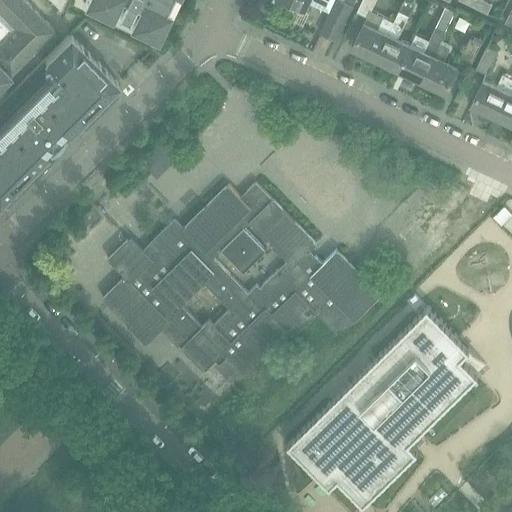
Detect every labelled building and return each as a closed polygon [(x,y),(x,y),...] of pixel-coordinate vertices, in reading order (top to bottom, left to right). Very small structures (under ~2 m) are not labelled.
[(0,0),(0,83),(54,29),(25,0),(0,0)] [(86,0),(85,4),(111,17),(119,0),(124,0),(117,15),(128,20),(135,5),(139,7),(130,26),(157,39),(170,12),(165,10),(169,0),(86,0)] [(354,5),(345,1),(342,0),(285,0),(306,10),(310,2),(330,12),(321,32),(337,40),(354,5)] [(375,59),(393,21),(383,16),(371,10),(375,0),(362,0),(357,12),(367,17),(365,22),(352,48),(375,59)] [(493,4),(484,0),(476,0),(474,6),(489,13),(493,4)] [(399,70),(411,45),(397,38),(408,15),(415,7),(404,2),(399,11),(398,10),(393,21),(375,59),(399,70)] [(421,81),(439,43),(445,33),(435,28),(424,51),(411,45),(399,70),(421,81)] [(69,131),(118,82),(70,33),(0,103),(0,199),(47,153),(44,150),(48,146),(51,149),(54,146),(51,143),(59,135),(62,138),(65,135),(62,132),(66,128),(69,131)] [(469,66),(481,44),(470,39),(459,61),(469,66)] [(449,48),(439,43),(421,81),(446,93),(458,67),(444,60),(449,48)] [(498,53),(497,52),(487,47),(476,69),(488,74),(498,53)] [(494,116),(511,79),(502,74),(496,86),(484,80),(471,105),(494,116)] [(511,124),(511,78),(511,79),(494,116),(511,124)] [(182,347),(204,370),(223,351),(244,374),(289,330),(293,335),(317,311),(340,335),(354,332),(387,300),(337,249),(323,263),(310,250),(317,243),(256,181),(241,196),(229,184),(185,227),(175,218),(144,248),(132,236),(109,258),(126,276),(104,298),(148,343),(162,329),(181,349),(182,347)] [(455,272),(483,214),(472,208),(443,266),(455,272)] [(429,305),(288,443),(331,486),(339,477),(364,503),(419,450),(411,441),(479,374),(463,356),(471,349),(429,305)] [(471,349),(463,356),(479,374),(488,365),(471,349)]
